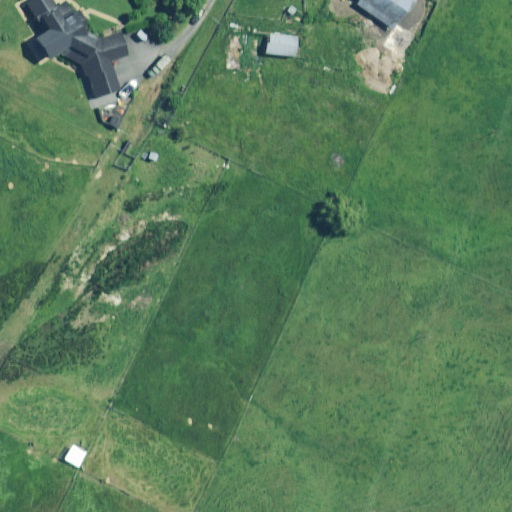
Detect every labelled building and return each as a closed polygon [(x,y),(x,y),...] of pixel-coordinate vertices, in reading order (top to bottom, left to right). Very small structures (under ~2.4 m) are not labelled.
[(50,0),(25,0),(23,2),(33,17),(36,15),(45,29),(31,38),(44,58),(55,52),(79,65),(83,76),(86,75),(93,97),(118,89),(108,61),(125,55),(117,32),(99,37),(79,28),(82,25),(73,11),(70,13),(62,1),(55,6),(50,0)] [(355,4),(388,27),(401,8),(406,12),(414,1),(412,0),(356,0),(357,0),(355,4)] [(291,37),(225,30),(221,69),(257,73),(259,54),(289,57),(291,37)] [(117,121),(102,113),(97,121),(112,130),(117,121)] [(84,453),(69,446),(62,460),(76,468),(84,453)]
